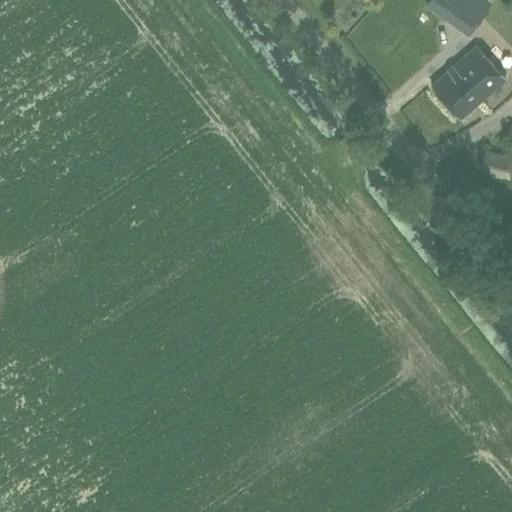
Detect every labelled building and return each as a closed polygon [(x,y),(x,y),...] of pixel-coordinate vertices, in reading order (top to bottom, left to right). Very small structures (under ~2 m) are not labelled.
[(488,0),(430,0),(427,5),(465,33),(488,0)] [(493,22),(510,2),(506,0),(500,0),(486,16),(493,22)] [(511,1),(484,29),(511,58),(511,1)] [(505,78),(477,44),(431,84),(459,117),(505,78)] [(508,176),(511,160),(511,156),(485,150),(481,170),(508,176)]
